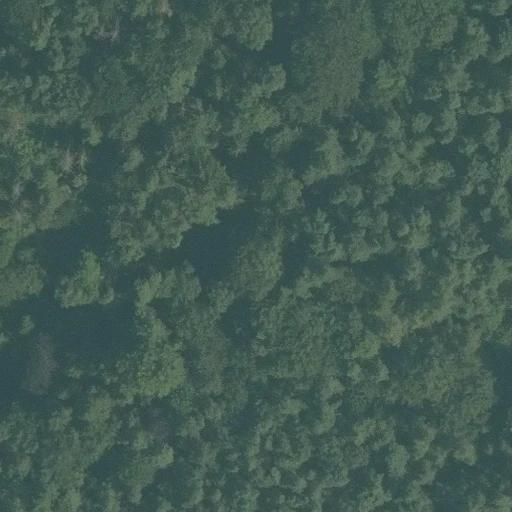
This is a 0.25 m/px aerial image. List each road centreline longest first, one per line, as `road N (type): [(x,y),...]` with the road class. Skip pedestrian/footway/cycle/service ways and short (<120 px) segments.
road 1 (track): [(234,296),(364,0)]
road 2 (track): [(0,324),(50,298),(109,290),(234,296)]
road 3 (track): [(135,511),(234,296)]
